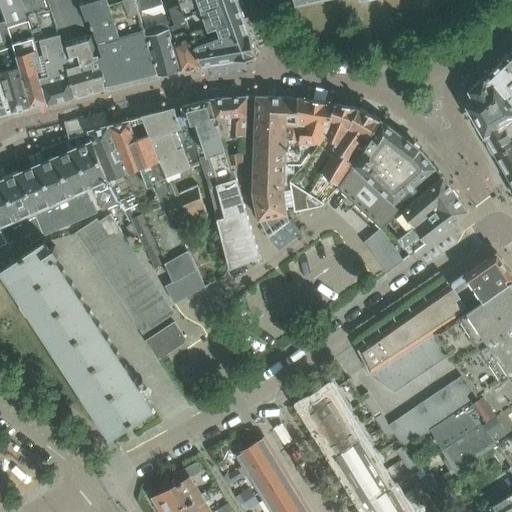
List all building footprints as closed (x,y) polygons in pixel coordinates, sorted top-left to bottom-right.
[(20,0),(0,0),(0,5),(5,21),(11,37),(19,63),(32,106),(49,102),(38,70),(43,69),(24,15),(27,15),(20,0)] [(20,0),(27,15),(24,15),(43,69),(38,70),(49,102),(76,95),(58,34),(48,0),(20,0)] [(48,0),(58,34),(76,95),(110,86),(101,54),(99,55),(82,0),(48,0)] [(82,0),(99,55),(101,54),(110,86),(130,80),(158,74),(159,73),(145,21),(144,22),(137,0),(82,0)] [(137,0),(144,22),(145,21),(159,73),(182,69),(174,39),(180,37),(166,0),(137,0)] [(166,0),(180,37),(174,39),(182,69),(206,64),(193,28),(187,12),(183,0),(166,0)] [(183,0),(187,12),(193,28),(206,64),(223,61),(236,59),(240,59),(254,56),(257,50),(251,34),(238,0),(183,0)] [(294,0),(295,3),(293,6),(294,7),(295,7),(296,8),(298,5),(320,0),(321,4),(325,3),(324,0),(360,0),(361,0),(294,0)] [(5,21),(0,22),(0,84),(9,113),(32,106),(19,63),(11,37),(5,21)] [(511,68),(504,59),(490,72),(511,98),(511,68)] [(470,104),(469,106),(485,133),(511,116),(511,98),(490,72),(488,74),(489,75),(486,78),(485,77),(471,90),(472,92),(471,93),(470,103),(470,104)] [(0,115),(9,113),(0,84),(0,115)] [(247,96),(211,99),(223,137),(228,135),(228,136),(229,135),(245,136),(247,98),(247,96)] [(257,97),(254,187),(284,188),(285,176),(285,163),(284,135),(288,135),(288,123),(297,122),(298,98),(257,96),(257,97)] [(288,135),(284,135),(285,163),(301,164),(303,165),(304,166),(325,135),(324,135),(329,128),(335,104),(298,98),(297,122),(288,123),(288,135)] [(211,99),(185,105),(190,118),(203,161),(207,176),(209,176),(219,218),(231,267),(239,264),(250,259),(252,258),(260,255),(250,222),(236,172),(234,173),(232,165),(229,155),(223,137),(211,99)] [(329,128),(324,135),(325,135),(337,143),(334,148),(337,150),(337,151),(349,135),(346,133),(359,107),(335,104),(329,128)] [(174,108),(143,116),(145,121),(168,175),(173,173),(203,161),(190,118),(185,105),(183,106),(184,109),(176,112),(174,108)] [(337,150),(322,174),(324,175),(328,178),(339,186),(365,145),(362,143),(382,120),(359,107),(346,133),(349,135),(337,151),(337,150)] [(143,116),(111,124),(110,124),(127,171),(145,212),(162,205),(160,200),(167,198),(175,194),(168,175),(145,121),(143,116)] [(511,116),(485,133),(497,154),(511,145),(511,116)] [(420,148),(382,120),(362,143),(365,145),(339,186),(338,188),(381,228),(383,228),(391,221),(443,176),(436,167),(434,165),(423,151),(420,148)] [(90,130),(89,131),(93,140),(103,162),(113,186),(115,186),(122,201),(130,218),(132,218),(145,212),(127,171),(110,124),(90,130)] [(0,256),(6,266),(31,250),(28,245),(41,237),(122,201),(115,186),(113,186),(103,162),(93,140),(0,180),(0,256)] [(511,145),(497,154),(509,175),(511,179),(511,145)] [(243,151),(229,155),(232,165),(242,162),(243,151)] [(300,184),(304,178),(298,174),(293,179),(300,184)] [(443,176),(391,221),(402,236),(399,238),(405,246),(411,241),(417,249),(468,210),(464,204),(458,208),(452,201),(458,197),(453,190),(447,194),(442,187),(448,182),(444,176),(443,176)] [(291,183),(290,183),(295,212),(306,209),(304,202),(309,195),(309,194),(291,183)] [(175,194),(167,198),(179,225),(188,221),(208,214),(198,185),(180,192),(175,194)] [(254,187),(254,192),(259,219),(287,213),(284,192),(284,191),(284,190),(283,189),(284,188),(254,187)] [(309,195),(304,202),(306,209),(322,206),(324,204),(310,195),(309,195)] [(162,205),(145,212),(157,239),(167,261),(189,249),(179,225),(167,198),(160,200),(162,205)] [(144,245),(145,244),(157,239),(145,212),(132,218),(144,245)] [(287,213),(259,219),(278,249),(301,233),(287,213)] [(97,219),(76,233),(77,234),(84,244),(116,224),(110,215),(99,222),(97,219)] [(116,224),(84,244),(90,253),(122,232),(116,224)] [(380,228),(364,242),(385,270),(386,272),(393,267),(403,260),(380,228)] [(122,232),(90,253),(96,262),(128,241),(122,232)] [(157,239),(145,244),(155,266),(167,261),(157,239)] [(128,241),(96,262),(102,271),(134,250),(128,241)] [(6,266),(4,268),(113,434),(122,428),(129,423),(153,407),(56,259),(58,258),(56,255),(59,253),(55,246),(49,250),(45,243),(44,242),(31,250),(6,266)] [(189,249),(167,261),(176,280),(196,268),(189,249)] [(134,250),(102,271),(107,280),(139,259),(134,250)] [(451,284),(358,349),(358,350),(368,368),(371,374),(394,359),(404,353),(414,346),(424,340),(435,333),(469,311),(511,280),(511,273),(497,252),(451,284)] [(139,259),(107,280),(113,289),(145,268),(139,259)] [(145,268),(113,289),(119,298),(151,277),(145,268)] [(176,280),(166,286),(175,303),(206,286),(196,268),(176,280)] [(151,277),(119,298),(125,306),(157,286),(151,277)] [(511,280),(469,311),(435,333),(450,355),(463,375),(478,397),(511,373),(511,280)] [(157,286),(125,306),(131,315),(163,295),(157,286)] [(163,295),(131,315),(137,324),(169,303),(163,295)] [(306,299),(301,304),(301,305),(303,306),(304,307),(304,308),(305,309),(306,309),(307,310),(308,311),(309,311),(310,312),(311,313),(312,313),(316,306),(306,299)] [(169,303),(137,324),(143,334),(175,313),(170,306),(169,303)] [(175,322),(148,340),(159,358),(186,340),(175,322)] [(435,333),(424,340),(439,362),(450,355),(435,333)] [(424,340),(414,346),(429,369),(439,362),(424,340)] [(414,346),(404,353),(419,376),(429,369),(414,346)] [(404,353),(394,359),(409,382),(419,376),(404,353)] [(394,359),(371,374),(372,375),(395,392),(409,382),(394,359)] [(441,422),(431,428),(442,450),(511,404),(511,373),(478,397),(473,401),(466,405),(453,414),(441,422)] [(463,375),(451,383),(466,405),(473,401),(478,397),(463,375)] [(451,383),(439,391),(453,414),(466,405),(451,383)] [(329,391),(305,406),(313,418),(316,423),(339,408),(339,407),(329,391)] [(439,391),(426,400),(441,422),(453,414),(439,391)] [(362,396),(361,396),(367,406),(374,402),(368,392),(362,396)] [(426,400),(414,408),(429,430),(431,428),(441,422),(426,400)] [(374,402),(367,406),(374,416),(380,411),(374,402)] [(511,404),(442,450),(456,472),(498,445),(511,435),(511,404)] [(339,408),(316,423),(326,439),(349,424),(339,408)] [(414,408),(402,416),(416,438),(429,430),(414,408)] [(382,414),(376,418),(382,428),(389,424),(382,414)] [(402,416),(390,424),(404,446),(416,438),(402,416)] [(349,424),(326,439),(336,455),(359,441),(349,424)] [(389,424),(382,428),(388,438),(395,433),(389,424)] [(511,435),(498,445),(511,465),(511,435)] [(263,437),(237,453),(245,464),(238,469),(239,470),(242,476),(249,471),(275,456),(263,437)] [(359,441),(336,455),(346,471),(369,457),(359,441)] [(403,446),(397,451),(403,460),(410,456),(403,446)] [(275,456),(249,471),(261,490),(287,475),(275,456)] [(410,456),(403,460),(409,470),(416,465),(410,456)] [(369,457),(346,471),(356,488),(379,474),(369,457)] [(197,462),(163,481),(168,489),(155,496),(160,505),(157,507),(160,511),(176,511),(180,510),(183,507),(201,495),(189,476),(201,469),(197,462)] [(419,471),(417,467),(416,465),(409,470),(412,475),(418,472),(419,471)] [(239,470),(231,475),(234,480),(242,476),(239,470)] [(411,476),(410,476),(419,489),(426,485),(422,478),(418,473),(418,472),(412,475),(411,476)] [(437,483),(431,472),(427,474),(422,478),(426,485),(428,488),(437,483)] [(379,474),(356,488),(366,504),(389,490),(379,474)] [(287,475),(261,490),(273,511),(299,495),(287,475)] [(389,490),(366,504),(370,511),(393,511),(416,498),(412,491),(406,494),(408,497),(401,502),(392,489),(392,488),(389,490)] [(250,490),(242,494),(246,500),(253,496),(250,490)] [(240,493),(235,496),(240,503),(245,500),(240,493)] [(180,510),(176,511),(211,511),(201,495),(183,507),(180,510)] [(309,511),(299,495),(273,511),(274,511),(309,511)] [(511,511),(511,503),(507,495),(490,506),(493,511),(511,511)] [(253,496),(246,500),(250,508),(258,503),(253,496)] [(416,498),(393,511),(420,511),(419,509),(422,507),(416,498)] [(229,503),(217,510),(218,511),(228,511),(233,510),(233,509),(229,503)]
